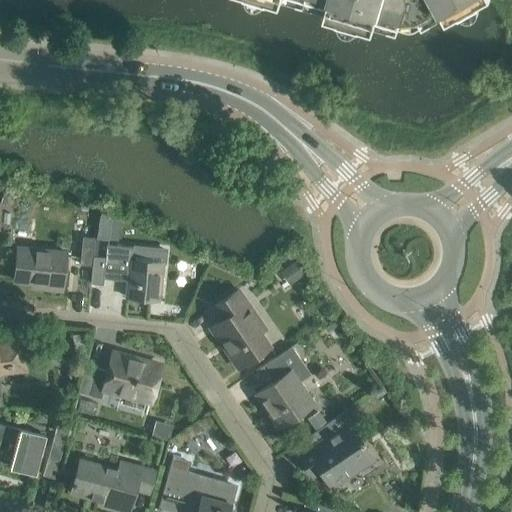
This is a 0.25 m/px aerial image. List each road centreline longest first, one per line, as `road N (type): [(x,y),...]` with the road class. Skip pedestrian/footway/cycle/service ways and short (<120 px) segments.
road 1 (residential): [(265,511),(274,476),(173,329),(0,311)]
road 2 (tertiary): [(280,125),(236,95),(193,82),(0,62)]
road 3 (tertiary): [(389,212),(280,125)]
road 4 (tertiary): [(280,125),(362,237)]
